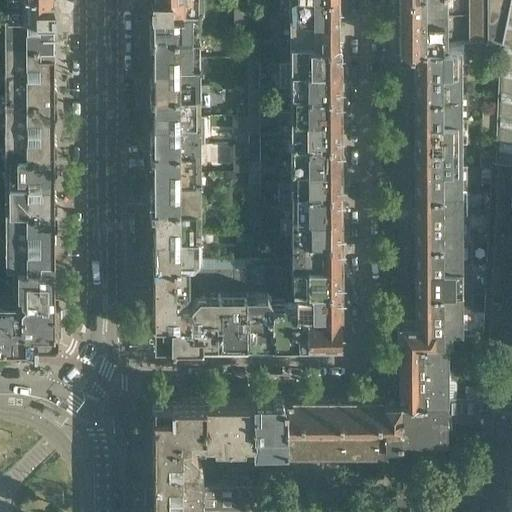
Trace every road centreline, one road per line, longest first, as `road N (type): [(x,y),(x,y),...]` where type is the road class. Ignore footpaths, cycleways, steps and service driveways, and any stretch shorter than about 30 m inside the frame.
road 1 (residential): [(364,0),(364,337),(351,355),(136,353),(103,331)]
road 2 (secondary): [(103,331),(101,0)]
